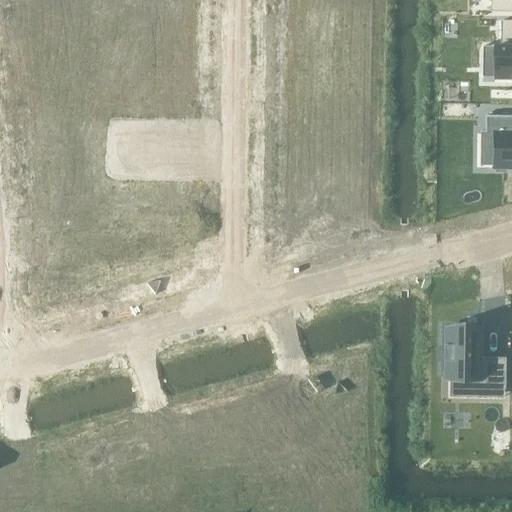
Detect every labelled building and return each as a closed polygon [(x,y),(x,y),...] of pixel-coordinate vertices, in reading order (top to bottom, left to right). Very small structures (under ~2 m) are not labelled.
[(154,0),(155,16),(199,17),(199,0),(154,0)] [(511,0),(489,0),(489,12),(511,12),(511,0)] [(289,38),(289,39),(346,40),(347,4),(316,3),(316,15),(291,15),(291,38),(289,38)] [(155,16),(154,38),(199,39),(199,17),(155,16)] [(494,47),(493,79),(511,79),(511,83),(511,82),(511,21),(500,21),(499,47),(494,47)] [(4,41),(3,65),(61,65),(61,41),(56,41),(56,29),(31,29),(31,41),(4,41)] [(154,38),(154,60),(199,60),(199,39),(154,38)] [(289,39),(289,63),(316,63),(316,79),(346,80),(346,40),(289,39)] [(154,60),(154,81),(200,82),(200,81),(199,81),(199,60),(154,60)] [(3,65),(3,66),(5,66),(5,89),(30,89),(30,101),(56,101),(56,89),(60,89),(61,65),(3,65)] [(154,81),(154,116),(179,116),(179,104),(200,104),(200,82),(154,81)] [(288,134),(288,135),(345,136),(345,134),(336,134),(336,113),(341,113),(341,100),(339,99),(339,88),(315,88),(315,99),(315,111),(290,111),(290,134),(288,134)] [(426,105),(426,121),(462,121),(462,105),(426,105)] [(511,116),(484,116),(484,135),(493,135),(492,169),(511,169),(511,116)] [(288,135),(287,159),(315,159),(315,171),(340,172),(340,160),(345,160),(345,136),(288,135)] [(14,156),(14,180),(71,181),(72,141),(42,141),(42,156),(14,156)] [(14,180),(14,181),(16,181),(16,205),(41,204),(41,217),(66,217),(66,205),(71,205),(71,181),(14,180)] [(286,212),(286,226),(286,227),(286,237),(338,237),(338,235),(354,236),(354,188),(307,188),(306,202),(286,202),(286,212)] [(159,226),(159,276),(172,276),(183,276),(185,276),(185,242),(203,243),(204,214),(173,214),(173,226),(159,226)] [(145,276),(159,276),(159,226),(114,225),(113,256),(132,256),(132,275),(134,275),(134,276),(145,276)] [(477,390),(504,390),(504,358),(478,358),(479,329),(464,329),(464,328),(461,328),(461,329),(446,329),(446,346),(443,346),(442,362),(446,362),(446,381),(477,381),(477,390)] [(328,427),(315,430),(324,465),(353,457),(346,434),(367,428),(365,420),(368,420),(368,419),(365,419),(363,414),(366,414),(366,413),(363,413),(357,391),(360,391),(360,389),(357,390),(356,385),(358,385),(358,383),(355,384),(353,376),(317,386),(323,407),(320,408),(321,409),(323,408),(325,415),(323,416),(323,417),(326,416),(328,427)] [(275,390),(240,399),(254,452),(276,446),(280,459),(307,452),(295,408),(293,408),(295,413),(285,416),(284,411),(281,412),(275,390)]
